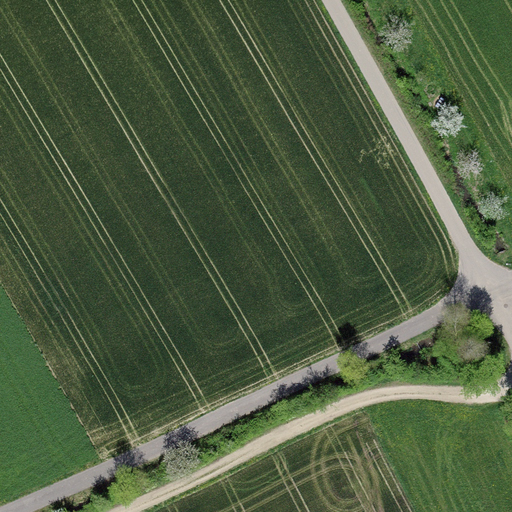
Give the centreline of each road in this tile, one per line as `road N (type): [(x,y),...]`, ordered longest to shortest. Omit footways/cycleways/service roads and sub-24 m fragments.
road 1 (track): [(490,298),(4,511)]
road 2 (track): [(125,511),(365,399),(511,384)]
road 3 (track): [(490,298),(330,0)]
